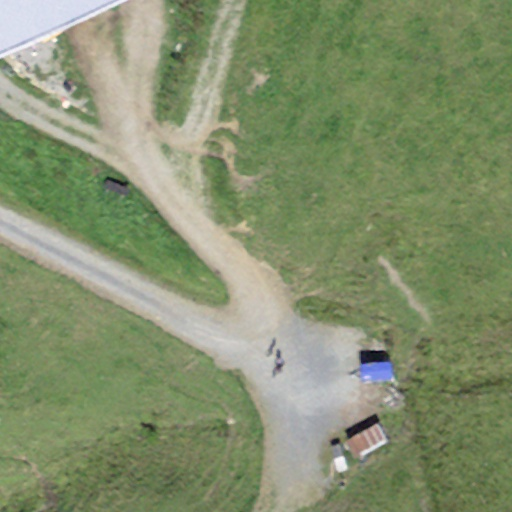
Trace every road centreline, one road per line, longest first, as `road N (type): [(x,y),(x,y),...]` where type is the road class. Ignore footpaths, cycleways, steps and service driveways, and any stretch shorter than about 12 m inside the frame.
road 1 (track): [(232,341),(0,216)]
road 2 (track): [(292,474),(290,403),(232,341)]
